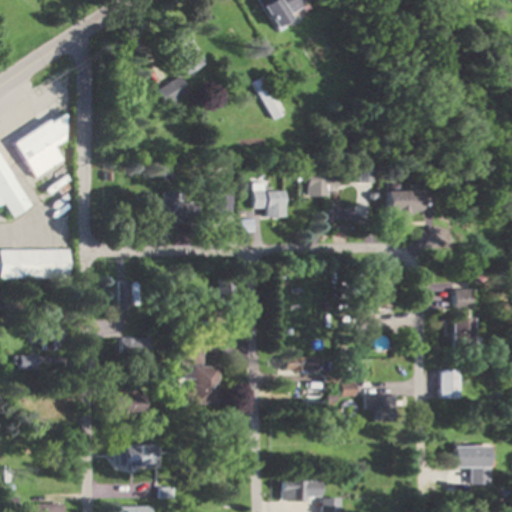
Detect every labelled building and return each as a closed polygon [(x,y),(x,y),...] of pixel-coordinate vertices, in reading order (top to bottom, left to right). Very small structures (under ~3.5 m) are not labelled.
[(182,75),(202,63),(181,29),(162,41),(182,75)] [(271,120),(282,113),(261,76),(249,83),(271,120)] [(154,89),(162,106),(185,93),(177,77),(154,89)] [(0,121),(0,141),(20,125),(10,113),(0,121)] [(30,178),(59,162),(51,146),(66,138),(54,117),(9,142),(30,178)] [(0,204),(1,204),(9,218),(27,207),(0,161),(0,204)] [(304,198),(333,198),(333,171),(304,171),(304,198)] [(249,209),(262,209),(262,218),(281,218),(280,191),(261,192),(260,184),(248,184),(249,209)] [(229,187),(209,187),(209,214),(229,214),(229,187)] [(415,192),(379,192),(379,214),(415,214),(415,192)] [(161,194),(162,222),(176,221),(175,193),(161,194)] [(0,279),(63,279),(63,250),(0,250),(0,279)] [(364,307),(384,307),(384,281),(364,281),(364,307)] [(116,308),(127,308),(127,283),(116,283),(116,308)] [(231,298),(230,284),(220,285),(221,299),(231,298)] [(466,289),(449,289),(449,310),(466,310),(466,289)] [(467,318),(446,318),(446,344),(467,344),(467,318)] [(130,343),(130,355),(140,355),(140,343),(130,343)] [(215,366),(198,366),(198,344),(174,344),(174,364),(180,364),(179,379),(190,379),(189,403),(214,404),(215,366)] [(313,356),(280,356),(280,370),(313,370),(313,356)] [(454,369),(434,369),(434,398),(454,398),(454,369)] [(351,383),(337,383),(337,395),(351,395),(351,383)] [(143,414),(143,394),(115,394),(115,414),(143,414)] [(369,413),(369,421),(389,421),(389,396),(362,396),(362,413),(369,413)] [(115,445),(115,466),(154,466),(154,445),(115,445)] [(483,445),(449,445),(449,467),(468,467),(468,484),(483,484),(483,445)] [(277,481),(277,500),(316,500),(316,481),(277,481)] [(317,511),(336,511),(337,498),(318,498),(317,511)]
